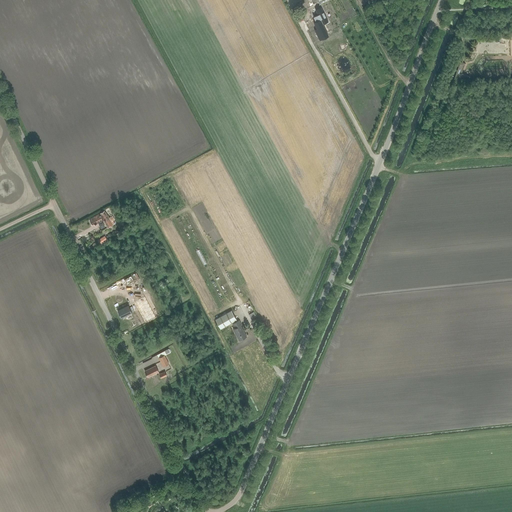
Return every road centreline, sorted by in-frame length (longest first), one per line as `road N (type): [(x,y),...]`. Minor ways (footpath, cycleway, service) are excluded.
road 1 (unclassified): [(220,511),(238,495),(441,0)]
road 2 (unclassified): [(205,511),(0,93)]
